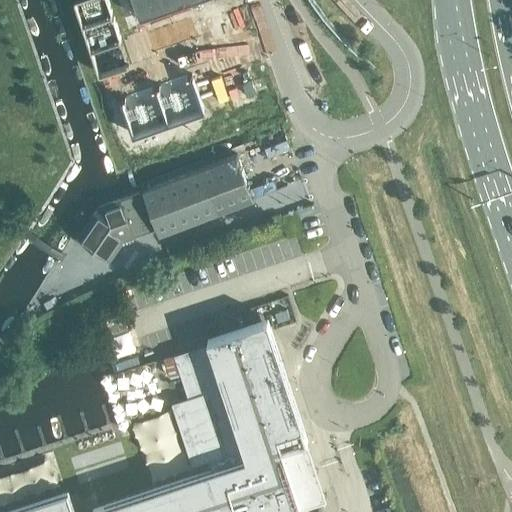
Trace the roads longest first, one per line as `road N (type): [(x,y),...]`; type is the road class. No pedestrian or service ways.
road 1 (primary): [(453,0),(462,64),(511,229)]
road 2 (tertiary): [(327,138),(380,128),(408,95),(402,54),(353,0)]
road 3 (tertiary): [(327,138),(297,106),(259,0)]
